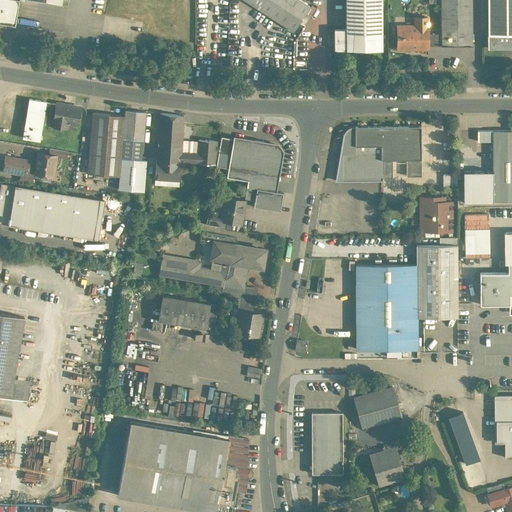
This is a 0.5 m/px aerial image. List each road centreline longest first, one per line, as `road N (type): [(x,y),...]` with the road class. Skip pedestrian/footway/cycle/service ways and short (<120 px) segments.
road 1 (unclassified): [(316,108),(269,384),(274,511)]
road 2 (unclassified): [(0,73),(183,103),(316,108)]
road 3 (unclassified): [(316,108),(511,106)]
road 4 (unknown): [(180,511),(107,493),(119,420)]
